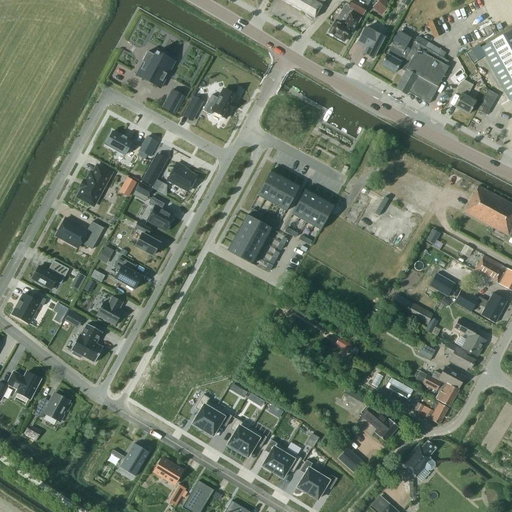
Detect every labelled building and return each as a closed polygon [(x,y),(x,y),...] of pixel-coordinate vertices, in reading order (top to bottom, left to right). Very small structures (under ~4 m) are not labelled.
[(277,0),(276,1),(296,12),(295,14),(305,20),(306,18),(311,21),(322,2),(319,0),(277,0)] [(369,1),(368,0),(353,0),(349,7),(345,4),(336,20),(328,33),(344,42),(349,32),(353,33),(361,18),(351,13),(353,9),(362,14),(369,1)] [(390,7),(382,0),(379,0),(376,4),(385,13),(390,7)] [(436,20),(427,24),(434,39),(442,35),(436,20)] [(360,36),(356,44),(365,49),(362,54),(372,59),(384,38),(365,27),(360,36)] [(511,31),(481,49),(511,101),(511,100),(511,31)] [(392,45),(387,54),(398,61),(400,58),(404,60),(410,49),(407,47),(409,42),(396,34),(391,45),(392,45)] [(426,47),(429,42),(418,36),(415,41),(426,47)] [(408,92),(429,104),(439,87),(438,87),(449,67),(446,66),(449,61),(415,42),(410,49),(404,60),(400,58),(398,61),(387,54),(381,64),(395,72),(398,67),(406,72),(396,88),(406,94),(408,92)] [(472,50),(467,53),(473,64),(479,60),(472,50)] [(174,62),(156,52),(154,55),(147,52),(141,62),(143,62),(136,75),(160,88),(174,62)] [(458,88),(456,91),(457,92),(460,94),(453,107),(467,115),(475,101),(466,95),(472,85),(464,80),(457,87),(458,88)] [(233,104),(238,97),(223,89),(218,99),(211,95),(203,111),(210,115),(212,111),(225,119),(230,111),(232,111),(235,105),(233,104)] [(184,97),(172,90),(162,108),(175,114),(184,97)] [(489,90),(486,95),(496,100),(498,95),(489,90)] [(486,95),(484,100),(493,105),(496,100),(486,95)] [(193,96),(187,107),(197,113),(203,102),(193,96)] [(484,100),(481,105),(490,110),(493,105),(484,100)] [(481,105),(478,110),(487,115),(490,110),(481,105)] [(105,145),(124,155),(132,142),(126,139),(126,138),(122,135),(121,136),(112,132),(105,145)] [(151,139),(147,137),(140,151),(144,153),(150,157),(158,142),(151,139)] [(151,163),(142,181),(152,187),(162,169),(151,163)] [(167,180),(188,191),(196,176),(184,170),(185,168),(177,163),(167,180)] [(91,172),(77,197),(91,205),(93,206),(98,198),(111,173),(99,167),(95,175),(93,173),(91,172)] [(264,200),(278,175),(270,171),(257,196),(264,200)] [(271,204),(285,178),(278,175),(264,200),(271,204)] [(127,178),(122,187),(131,191),(136,183),(127,178)] [(278,207),(292,182),(285,178),(271,204),(278,207)] [(299,186),(292,182),(278,207),(286,211),(299,186)] [(140,183),(135,191),(147,197),(151,189),(140,183)] [(511,204),(477,186),(464,212),(510,237),(508,241),(511,243),(511,204)] [(299,219),(312,193),(305,189),(291,214),(299,219)] [(306,222),(319,197),(312,193),(299,219),(306,222)] [(154,207),(147,220),(166,231),(174,217),(161,210),(164,204),(152,197),(148,203),(154,207)] [(313,226),(326,201),(319,197),(306,222),(313,226)] [(320,230),(334,205),(326,201),(313,226),(320,230)] [(246,215),(242,222),(267,236),(272,229),(246,215)] [(78,248),(81,243),(92,249),(103,228),(92,222),(88,229),(80,225),(79,226),(65,219),(56,235),(78,248)] [(137,222),(134,228),(143,232),(142,234),(147,237),(151,229),(137,222)] [(267,236),(242,222),(239,229),(264,243),(267,236)] [(264,243),(239,229),(235,236),(260,250),(264,243)] [(433,229),(426,241),(433,245),(433,246),(439,250),(443,244),(436,240),(440,233),(433,229)] [(142,234),(135,245),(153,255),(159,243),(147,237),(142,234)] [(260,250),(235,236),(231,243),(256,257),(260,250)] [(256,257),(231,243),(227,251),(252,264),(256,257)] [(109,259),(113,251),(105,246),(101,254),(109,259)] [(493,281),(511,291),(511,272),(483,256),(475,269),(494,279),(493,281)] [(119,270),(114,279),(134,289),(141,277),(126,268),(130,263),(119,257),(113,267),(119,270)] [(49,272),(38,266),(31,279),(50,289),(55,281),(60,284),(68,269),(53,261),(49,268),(50,268),(49,272)] [(79,273),(75,279),(82,283),(83,282),(85,277),(79,273)] [(436,274),(429,286),(448,297),(455,284),(436,274)] [(95,284),(89,280),(84,289),(90,293),(95,284)] [(478,299),(461,289),(454,303),(471,312),(476,303),(484,307),(480,314),(495,323),(507,302),(492,293),(487,301),(479,297),(478,299)] [(46,300),(34,293),(31,298),(24,294),(20,301),(19,300),(15,307),(16,308),(12,315),(28,324),(39,304),(43,306),(46,300)] [(433,314),(430,312),(397,294),(392,305),(427,324),(433,314)] [(107,303),(103,301),(96,315),(114,325),(122,311),(116,308),(118,306),(119,307),(121,302),(111,296),(107,303)] [(444,298),(440,303),(445,307),(449,303),(444,298)] [(54,320),(60,324),(68,309),(58,303),(54,310),(58,313),(54,320)] [(373,312),(369,318),(375,321),(378,315),(373,312)] [(395,321),(398,316),(390,312),(387,317),(395,321)] [(72,323),(76,317),(69,313),(65,319),(72,323)] [(477,357),(486,341),(474,334),(477,329),(459,319),(454,328),(464,333),(462,338),(466,340),(465,342),(462,349),(477,357)] [(431,334),(436,325),(429,321),(425,330),(431,334)] [(101,332),(86,323),(80,335),(78,334),(70,349),(72,351),(71,353),(79,358),(81,355),(93,362),(102,347),(95,343),(101,332)] [(420,349),(432,356),(435,350),(419,342),(416,347),(420,349)] [(467,367),(470,369),(475,361),(465,355),(466,353),(449,343),(445,351),(452,355),(449,360),(466,370),(467,367)] [(352,345),(347,353),(355,357),(360,349),(352,345)] [(420,349),(419,351),(417,355),(429,361),(432,356),(420,349)] [(448,382),(458,388),(464,377),(446,367),(441,375),(435,372),(432,377),(438,380),(440,378),(448,382)] [(40,379),(26,371),(23,376),(13,371),(6,383),(16,389),(15,391),(29,399),(40,379)] [(423,383),(427,375),(419,371),(416,379),(423,383)] [(423,384),(437,392),(437,391),(442,383),(438,381),(428,375),(423,384)] [(391,378),(386,387),(407,400),(413,390),(391,378)] [(442,383),(437,391),(440,392),(441,391),(442,392),(447,384),(448,382),(440,378),(438,380),(438,381),(442,383)] [(360,398),(364,391),(350,384),(347,391),(360,398)] [(459,391),(447,384),(442,392),(441,391),(440,392),(436,400),(450,407),(459,391)] [(247,393),(233,385),(230,390),(244,398),(247,393)] [(61,414),(68,401),(54,393),(47,405),(40,402),(33,414),(41,418),(43,414),(59,422),(63,415),(61,414)] [(254,403),(257,398),(250,394),(247,399),(254,403)] [(200,411),(192,424),(202,430),(216,407),(207,402),(209,399),(203,395),(195,408),(200,411)] [(430,410),(424,407),(420,415),(439,425),(448,409),(434,401),(430,410)] [(420,413),(424,406),(417,403),(414,410),(420,413)] [(388,418),(388,419),(371,405),(361,416),(376,429),(374,432),(385,442),(398,427),(388,418)] [(216,407),(202,430),(213,436),(220,424),(225,427),(231,416),(216,407)] [(235,432),(227,445),(233,448),(237,451),(251,428),(236,419),(229,429),(235,432)] [(28,426),(23,435),(34,440),(39,432),(28,426)] [(251,428),(237,451),(247,457),(255,445),(260,448),(266,437),(251,428)] [(319,438),(312,434),(305,444),(313,448),(319,438)] [(269,454),(262,466),(272,472),(286,449),(271,440),(264,450),(269,454)] [(431,460),(428,457),(436,449),(427,441),(422,447),(418,444),(401,464),(416,477),(425,467),(428,470),(431,470),(434,466),(434,463),(431,460)] [(119,467),(135,476),(149,453),(149,452),(149,453),(134,444),(134,443),(119,467)] [(286,449),(272,472),(282,478),(288,469),(293,472),(301,459),(286,449)] [(347,450),(338,459),(353,472),(361,463),(347,450)] [(162,459),(154,472),(174,484),(182,471),(162,459)] [(305,474),(297,487),(307,493),(318,475),(319,475),(320,473),(310,467),(312,464),(306,460),(300,471),(305,474)] [(318,475),(307,493),(317,499),(325,486),(330,489),(337,479),(331,475),(328,480),(319,475),(318,475)] [(198,481),(183,506),(189,510),(191,507),(199,511),(212,491),(213,491),(213,490),(198,481)] [(177,489),(171,498),(176,501),(182,492),(177,489)] [(226,509),(224,511),(249,511),(231,501),(228,507),(229,507),(227,510),(226,509)]
